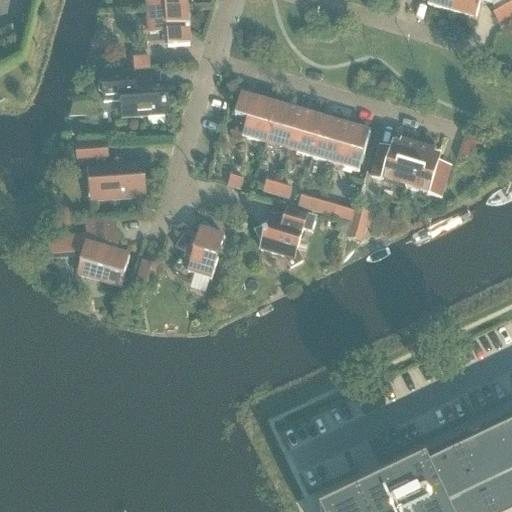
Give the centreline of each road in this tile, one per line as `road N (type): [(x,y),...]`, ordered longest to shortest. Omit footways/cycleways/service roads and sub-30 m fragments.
road 1 (unclassified): [(450,131),(209,68)]
road 2 (residential): [(468,49),(305,0)]
road 3 (residential): [(165,228),(209,68)]
